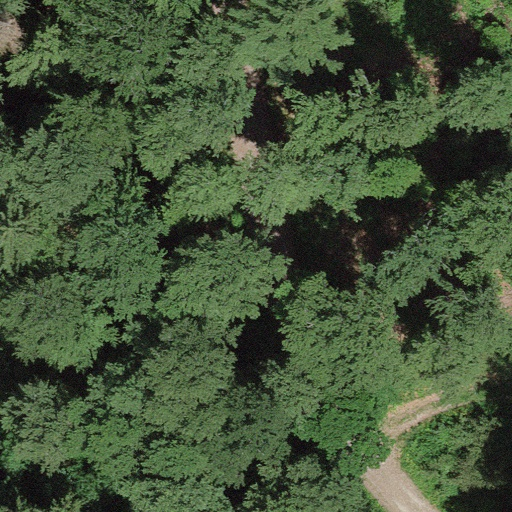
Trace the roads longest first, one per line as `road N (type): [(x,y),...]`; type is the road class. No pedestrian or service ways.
road 1 (track): [(229,0),(285,370),(353,479),(397,511)]
road 2 (track): [(285,370),(511,381)]
